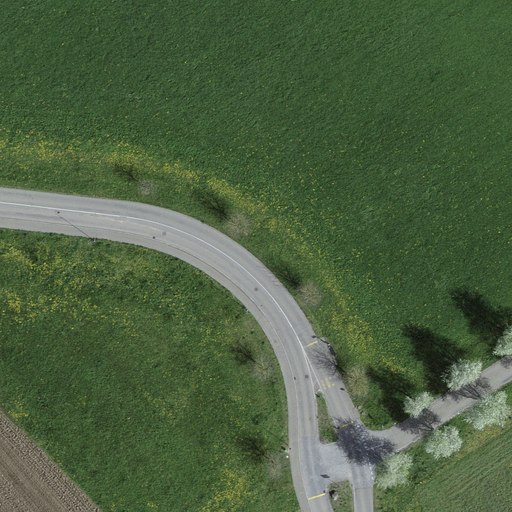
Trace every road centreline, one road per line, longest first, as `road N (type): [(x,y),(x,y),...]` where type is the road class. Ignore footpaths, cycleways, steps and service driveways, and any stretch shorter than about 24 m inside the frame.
road 1 (motorway): [(511,90),(0,305)]
road 2 (motorway): [(0,447),(195,385),(511,258)]
road 3 (unclassified): [(0,203),(183,231),(259,283),(302,347)]
road 4 (unclassified): [(356,452),(401,434),(511,364)]
